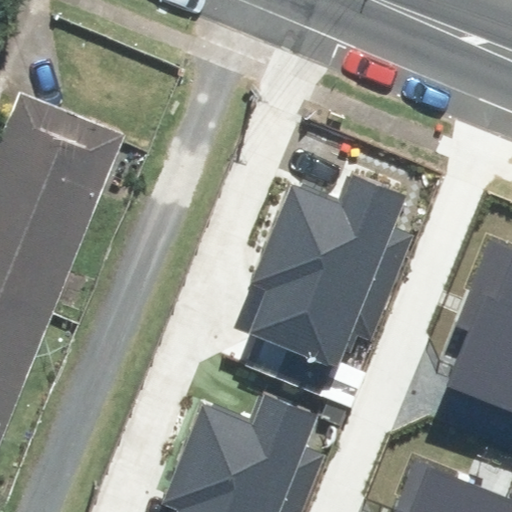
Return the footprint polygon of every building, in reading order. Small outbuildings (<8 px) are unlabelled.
[(0,433),(121,128),(18,87),(0,133),(0,433)] [(365,362),(431,198),(355,167),(345,191),(296,171),(239,311),(365,362)] [(477,344),(444,420),(511,448),(511,243),(501,239),(459,336),(477,344)] [(307,511),(347,414),(259,379),(249,402),(215,389),(167,506),(180,511),(307,511)] [(511,511),(511,502),(420,466),(400,511),(511,511)]
